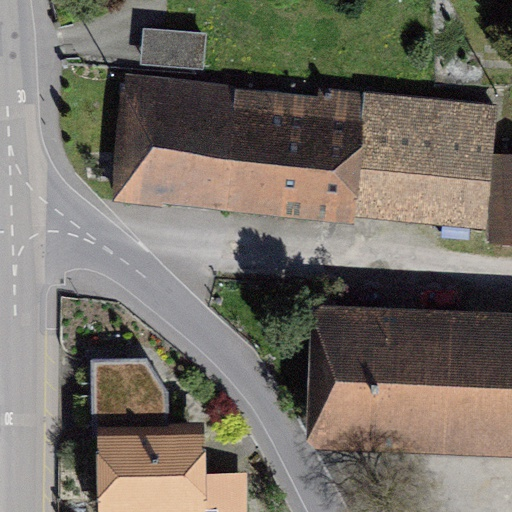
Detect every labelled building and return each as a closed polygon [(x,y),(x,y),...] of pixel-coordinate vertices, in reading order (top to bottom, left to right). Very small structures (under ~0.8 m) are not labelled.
[(202,35),(146,30),(143,60),(200,65),(202,35)] [(207,84),(131,78),(122,180),(482,218),(494,108),(325,91),(324,107),(237,100),(237,91),(206,88),(207,84)] [(511,237),(511,157),(500,158),(502,238),(511,237)] [(511,340),(329,332),(325,418),(511,426),(511,340)] [(162,359),(104,360),(106,511),(235,511),(235,474),(193,475),(192,430),(163,430),(162,359)]
